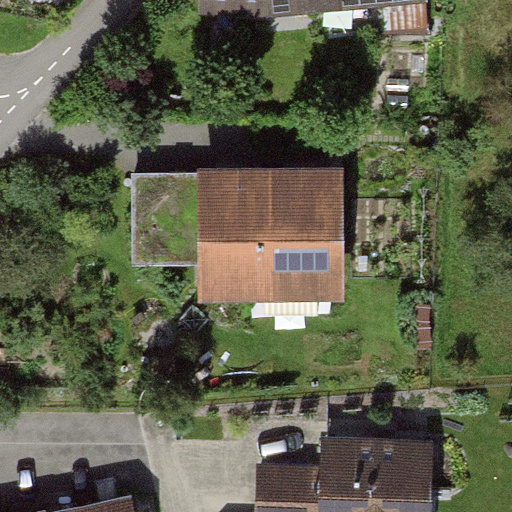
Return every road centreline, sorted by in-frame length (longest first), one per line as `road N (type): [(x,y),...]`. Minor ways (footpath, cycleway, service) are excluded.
road 1 (residential): [(183,511),(166,468),(127,437),(0,442)]
road 2 (residential): [(0,108),(40,83),(116,0)]
